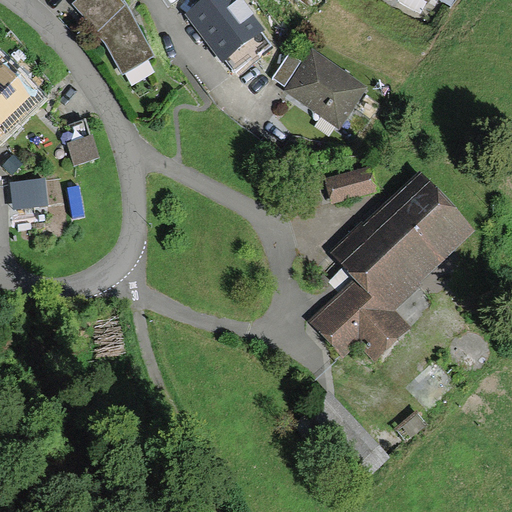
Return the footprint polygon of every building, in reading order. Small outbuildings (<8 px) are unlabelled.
[(122,77),(153,56),(124,0),(122,2),(120,0),(76,0),(72,4),(97,33),(105,42),(122,77)] [(226,60),(235,72),(271,43),(263,32),(266,30),(242,0),(203,0),(185,14),(223,62),(226,60)] [(282,89),(338,128),(368,86),(313,46),(301,62),(285,86),(282,89)] [(290,54),(273,78),(285,86),(301,62),(290,54)] [(1,55),(0,55),(0,139),(43,100),(1,55)] [(66,142),(73,166),(101,157),(94,134),(66,142)] [(330,203),(368,192),(363,177),(325,188),(330,203)] [(45,178),(11,183),(15,210),(49,205),(45,178)] [(384,308),(461,237),(414,186),(335,259),(355,281),(305,326),(333,357),(352,339),(371,360),(404,330),(384,308)] [(323,403),(298,426),(353,484),(378,460),(323,403)] [(410,417),(392,433),(403,444),(420,428),(410,417)]
